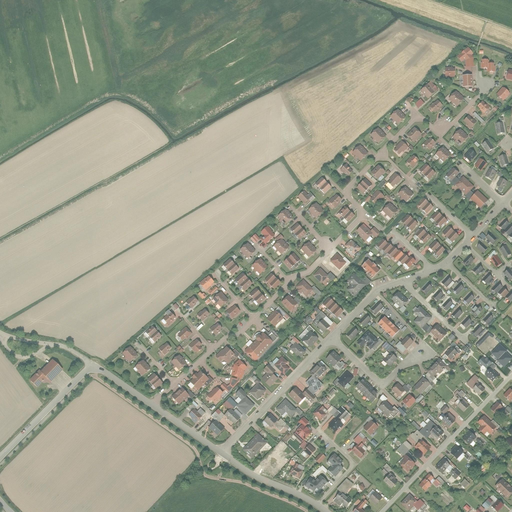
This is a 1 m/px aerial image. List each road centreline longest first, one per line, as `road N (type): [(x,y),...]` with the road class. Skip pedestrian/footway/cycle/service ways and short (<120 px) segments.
road 1 (residential): [(376,511),(511,371)]
road 2 (residential): [(215,450),(327,336)]
road 3 (residential): [(378,151),(415,113),(435,132),(483,82)]
road 4 (residential): [(327,336),(379,385),(419,351)]
road 5 (residential): [(88,365),(0,452)]
